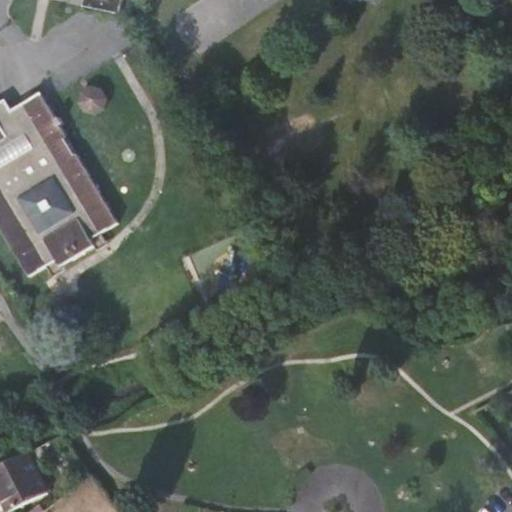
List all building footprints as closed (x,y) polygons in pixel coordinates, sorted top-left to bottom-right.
[(86,0),(84,7),(118,15),(121,0),(136,0),(139,3),(143,0),(86,0)] [(64,271),(98,250),(110,243),(105,237),(121,226),(79,157),(78,158),(67,140),(68,139),(62,129),(64,127),(60,121),(58,123),(44,98),(26,109),(30,116),(19,123),(14,117),(7,105),(0,108),(0,228),(33,281),(51,270),(55,277),(64,271)] [(30,116),(26,109),(14,117),(19,123),(30,116)] [(112,246),(110,243),(98,250),(101,254),(112,246)] [(57,280),(66,274),(64,271),(55,277),(57,280)] [(0,507),(2,511),(8,511),(42,495),(23,455),(0,466),(0,507)]
